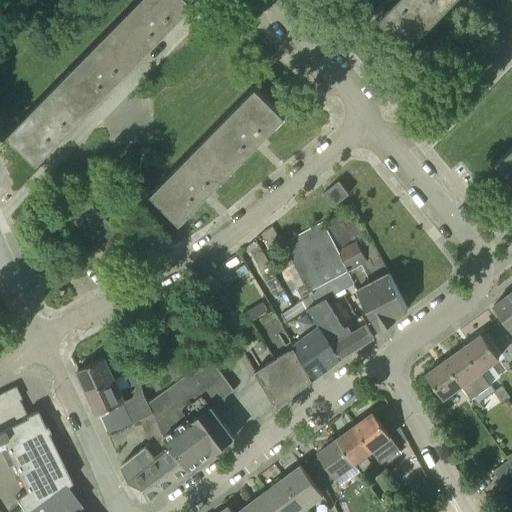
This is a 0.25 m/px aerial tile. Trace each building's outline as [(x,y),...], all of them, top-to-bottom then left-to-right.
[(139,0),(113,27),(142,56),(195,3),(191,0),(139,0)] [(453,0),(396,0),(380,18),(409,46),(453,0)] [(497,12),(511,26),(511,10),(506,4),(497,12)] [(489,21),(507,38),(511,32),(511,26),(497,12),(489,21)] [(481,29),(499,46),(507,38),(489,21),(481,29)] [(92,108),(142,56),(113,27),(62,79),(92,108)] [(473,37),(491,55),(499,46),(481,29),(473,37)] [(465,46),(482,63),(491,55),(473,37),(465,46)] [(474,71),(482,63),(465,46),(457,54),(474,71)] [(92,108),(62,79),(9,133),(39,162),(92,108)] [(204,139),(233,168),(286,115),(257,86),(204,139)] [(180,221),(233,168),(204,139),(152,192),(180,221)] [(511,149),(498,161),(511,176),(511,149)] [(339,180),(324,193),(334,205),(350,193),(339,180)] [(50,199),(59,207),(76,190),(67,181),(50,199)] [(76,190),(59,207),(67,215),(84,198),(76,190)] [(84,198),(67,215),(75,223),(92,206),(84,198)] [(347,269),(354,282),(379,330),(408,308),(361,218),(352,199),(324,220),(322,221),(347,269)] [(92,206),(75,223),(84,231),(101,214),(92,206)] [(101,214),(84,231),(92,240),(109,223),(101,214)] [(354,282),(347,269),(322,221),(284,243),(315,302),(354,282)] [(109,223),(92,240),(100,248),(117,231),(109,223)] [(117,231),(100,248),(109,256),(126,239),(117,231)] [(126,239),(109,256),(117,264),(134,247),(126,239)] [(250,271),(245,263),(236,269),(241,276),(250,271)] [(511,297),(509,294),(494,306),(511,329),(511,297)] [(327,297),(308,308),(342,358),(375,337),(366,321),(361,314),(356,318),(356,319),(345,326),(327,297)] [(260,315),(268,311),(263,301),(254,306),(260,315)] [(282,326),(294,346),(313,378),(342,358),(308,308),(282,326)] [(168,334),(155,341),(166,361),(178,355),(168,334)] [(464,347),(481,371),(500,358),(482,334),(464,347)] [(294,346),(275,358),(294,391),(311,379),(313,378),(294,346)] [(490,384),(481,371),(464,347),(445,360),(462,384),(472,398),(490,384)] [(211,357),(148,402),(153,413),(163,432),(191,468),(235,436),(217,412),(221,408),(223,397),(234,389),(211,357)] [(87,392),(134,370),(129,360),(109,370),(104,358),(77,371),(87,392)] [(294,391),(275,358),(255,369),(274,401),(276,400),(275,399),(281,396),(283,399),(294,391)] [(462,384),(445,360),(427,373),(444,397),(462,384)] [(134,370),(87,392),(97,415),(124,402),(119,390),(139,381),(134,370)] [(501,385),(494,390),(503,401),(510,396),(501,385)] [(20,506),(24,511),(76,511),(74,509),(79,504),(64,484),(69,482),(35,411),(26,416),(14,389),(0,396),(0,440),(0,441),(24,491),(14,497),(20,506)] [(153,413),(148,402),(146,397),(126,406),(134,423),(140,420),(153,413)] [(355,426),(373,451),(382,464),(401,451),(374,412),(355,426)] [(163,432),(153,413),(140,420),(150,443),(135,454),(162,490),(191,468),(163,432)] [(356,463),(373,451),(355,426),(339,437),(356,463)] [(324,485),(356,463),(339,437),(317,452),(321,457),(310,465),(324,485)] [(162,490),(135,454),(120,466),(128,483),(141,499),(149,499),(162,490)] [(511,456),(493,470),(501,481),(511,473),(511,456)] [(284,477),(307,508),(324,495),(301,465),(284,477)] [(284,477),(268,489),(284,511),(309,511),(307,508),(284,477)] [(401,492),(415,511),(422,511),(436,502),(419,479),(401,492)] [(284,511),(268,489),(252,501),(260,511),(284,511)] [(260,511),(252,501),(236,511),(260,511)]
